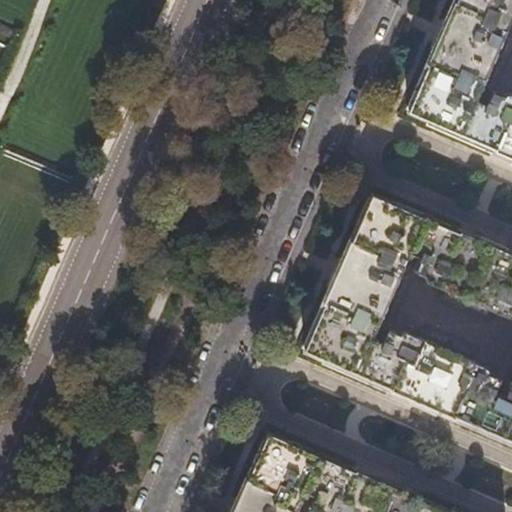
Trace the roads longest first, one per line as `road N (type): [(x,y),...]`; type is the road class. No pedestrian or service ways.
road 1 (residential): [(160,511),(377,0)]
road 2 (unclassified): [(0,475),(205,0)]
